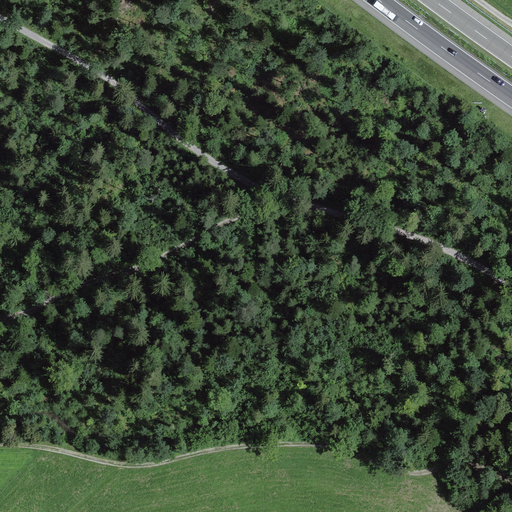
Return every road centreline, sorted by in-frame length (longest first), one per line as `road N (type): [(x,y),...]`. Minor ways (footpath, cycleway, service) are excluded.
road 1 (track): [(0,444),(130,465),(230,447),(313,444),(409,468),(474,461),(511,474)]
road 2 (track): [(0,16),(83,62),(176,136),(265,192)]
road 3 (track): [(265,192),(139,265),(0,319)]
road 4 (track): [(265,192),(432,244),(511,286)]
road 5 (motorway): [(378,0),(511,96)]
